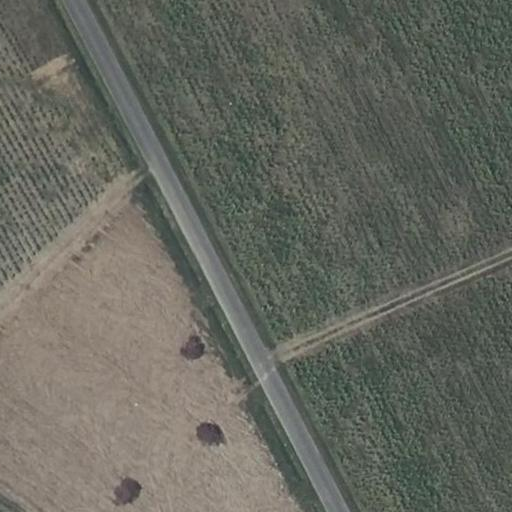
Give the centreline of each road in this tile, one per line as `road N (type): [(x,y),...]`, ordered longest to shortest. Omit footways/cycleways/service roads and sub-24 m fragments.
road 1 (unclassified): [(332,511),(67,0)]
road 2 (track): [(260,360),(511,247)]
